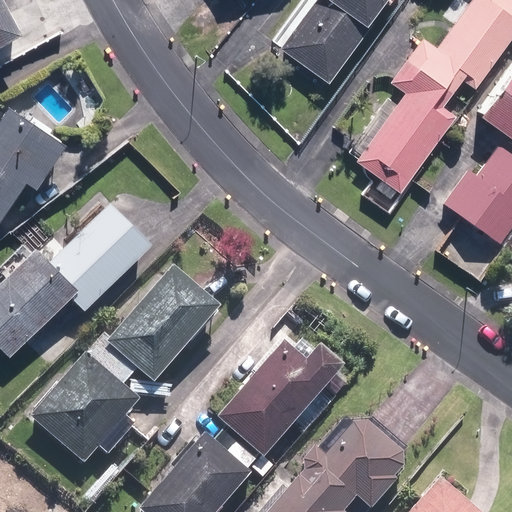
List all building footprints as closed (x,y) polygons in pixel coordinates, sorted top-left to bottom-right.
[(359,28),(377,2),(385,8),(390,0),(313,0),(277,53),(324,87),(363,31),(359,28)] [(350,160),(396,191),(450,113),(437,104),(456,78),(469,87),(511,24),(511,0),(463,0),(432,46),(415,34),(384,80),(398,90),(391,101),(381,94),(343,150),(352,157),(350,160)] [(0,34),(10,29),(0,9),(0,34)] [(511,66),(473,121),(511,148),(511,66)] [(0,200),(15,177),(25,183),(54,138),(0,102),(0,200)] [(428,154),(441,163),(450,150),(436,141),(428,154)] [(443,202),(499,244),(511,226),(511,154),(498,144),(476,174),(467,168),(443,202)] [(371,187),(385,196),(390,189),(376,179),(371,187)] [(0,270),(0,350),(2,353),(61,292),(76,306),(142,239),(100,197),(42,258),(27,243),(0,270)] [(24,416),(77,462),(131,399),(116,386),(130,370),(145,382),(210,307),(162,267),(103,337),(98,333),(80,355),(78,353),(24,416)] [(247,468),(259,478),(268,467),(256,457),(315,385),(328,397),(344,378),(330,367),(331,366),(307,345),(295,359),(282,348),(281,351),(272,342),(209,419),(255,458),(247,468)] [(257,511),(331,511),(344,498),(360,510),(386,480),(382,477),(390,467),(389,452),(352,422),(339,423),(313,454),(303,447),(292,460),(293,470),(257,511)] [(128,509),(132,511),(208,511),(240,474),(236,471),(245,461),(224,444),(216,453),(192,433),(128,509)] [(397,511),(467,511),(425,477),(397,511)]
